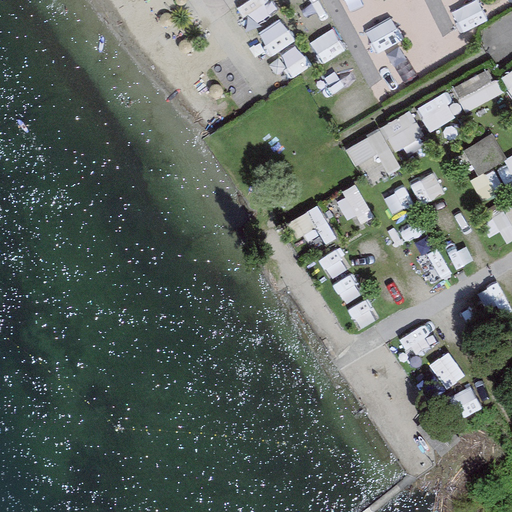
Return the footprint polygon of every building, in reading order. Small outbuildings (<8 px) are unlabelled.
[(251,36),(287,10),(280,0),(270,0),(241,21),(251,36)] [(349,0),(359,15),(379,3),(377,0),(349,0)] [(389,19),(371,29),(378,43),(397,33),(389,19)] [(285,21),(253,36),(263,58),(296,42),(285,21)] [(316,44),(327,60),(348,45),(336,29),(316,44)] [(300,46),(278,58),(289,81),(312,69),(300,46)] [(396,64),(407,79),(421,70),(410,54),(396,64)] [(490,65),(457,86),(473,111),(506,89),(490,65)] [(511,88),(511,68),(503,75),(511,88)] [(343,117),(374,104),(359,69),(328,81),(343,117)] [(434,131),(461,115),(446,90),(419,106),(434,131)] [(406,169),(397,149),(426,137),(416,112),(349,139),(359,165),(366,162),(374,182),(406,169)] [(492,131),(463,147),(477,173),(507,157),(492,131)] [(438,170),(417,180),(427,203),(449,193),(438,170)] [(415,182),(399,189),(408,209),(424,203),(415,182)] [(324,203),(295,217),(303,234),(322,225),(329,241),(340,236),(324,203)] [(510,242),(511,241),(511,207),(496,217),(510,242)] [(416,254),(432,276),(451,262),(436,240),(416,254)] [(332,273),(351,260),(341,246),(322,258),(332,273)] [(338,282),(351,302),(368,290),(355,270),(338,282)] [(397,270),(382,277),(390,294),(405,288),(397,270)] [(362,325),(381,320),(374,297),(355,303),(362,325)] [(446,450),(462,437),(440,412),(425,425),(446,450)]
